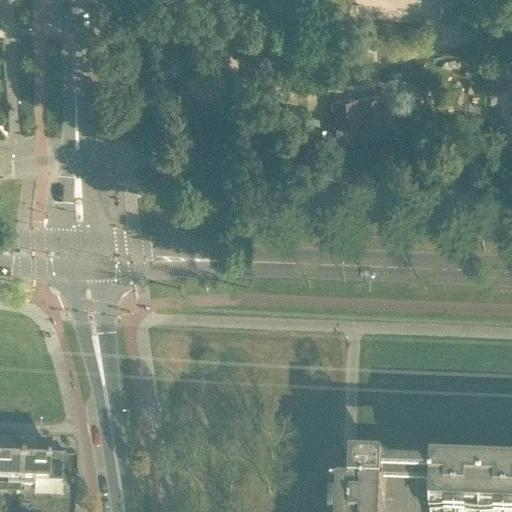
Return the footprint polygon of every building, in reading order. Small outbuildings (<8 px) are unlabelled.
[(456,18),(457,0),(439,0),(438,16),(456,18)] [(383,94),(366,96),(332,100),(335,125),(385,119),(383,94)] [(0,494),(20,496),(20,489),(21,452),(0,451),(0,494)] [(48,453),(21,452),(20,489),(33,490),(34,485),(63,486),(65,456),(63,456),(63,457),(48,456),(48,453)] [(383,511),(384,508),(385,482),(353,480),(352,506),(334,505),(333,511),(383,511)] [(511,511),(511,487),(433,484),(432,511),(511,511)]
